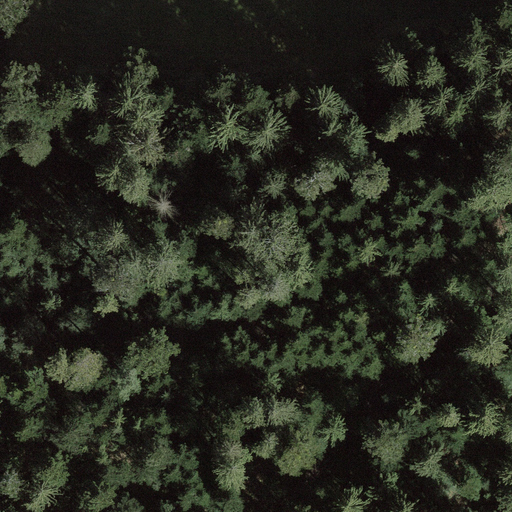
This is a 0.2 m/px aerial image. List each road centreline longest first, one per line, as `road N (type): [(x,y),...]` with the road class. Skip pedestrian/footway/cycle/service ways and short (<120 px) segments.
road 1 (track): [(511,243),(214,282),(0,352)]
road 2 (track): [(511,279),(373,389),(284,511)]
